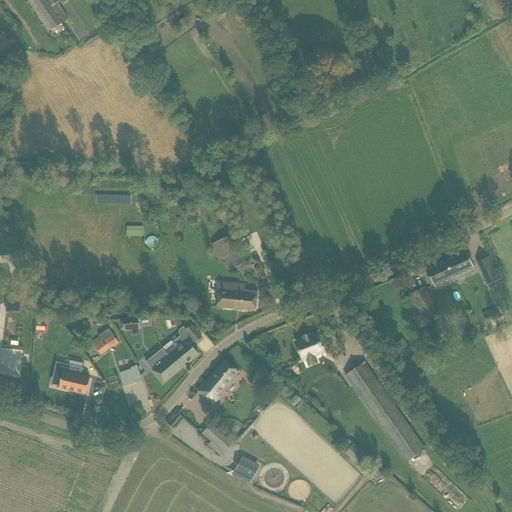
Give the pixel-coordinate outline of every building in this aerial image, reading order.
[(34,0),(54,29),(62,24),(45,0),(34,0)] [(204,0),(217,18),(239,4),(236,0),(204,0)] [(1,25),(15,34),(21,25),(7,16),(1,25)] [(183,19),(174,25),(180,35),(190,29),(183,19)] [(0,55),(4,59),(9,52),(18,40),(8,33),(0,27),(0,55)] [(232,235),(217,242),(225,261),(229,270),(244,263),(240,254),(234,241),(232,235)] [(466,250),(446,259),(453,275),(453,276),(455,281),(463,277),(461,273),(468,269),(469,270),(474,268),(466,250)] [(453,275),(446,259),(426,268),(429,276),(427,277),(431,284),(433,283),(434,287),(435,286),(437,289),(444,286),(442,281),(453,276),(453,275)] [(499,279),(493,266),(481,272),(483,276),(488,274),(492,282),(499,279)] [(218,283),(217,307),(256,311),(257,291),(245,290),(245,284),(218,283)] [(409,308),(420,329),(442,317),(425,287),(404,299),(409,308)] [(495,308),(482,313),(486,323),(499,317),(495,308)] [(138,317),(119,318),(120,331),(139,329),(138,317)] [(171,341),(163,348),(165,351),(180,369),(199,353),(189,342),(193,339),(196,342),(202,337),(192,325),(186,330),(189,334),(184,338),(181,335),(173,342),(171,341)] [(98,336),(99,337),(92,342),(101,354),(118,342),(109,329),(98,336)] [(303,360),(323,352),(316,334),(296,342),(303,360)] [(163,348),(145,363),(152,371),(151,372),(162,385),(180,369),(165,351),(163,348)] [(206,381),(198,390),(208,399),(214,403),(220,396),(233,380),(232,380),(239,372),(225,360),(213,375),(212,374),(206,381)] [(57,362),(54,376),(61,378),(59,388),(86,394),(90,377),(79,375),(80,369),(83,369),(75,367),(69,365),(57,362)] [(346,375),(351,384),(378,423),(375,426),(394,452),(397,449),(406,463),(425,449),(395,406),(400,402),(387,384),(383,388),(370,371),(364,362),(346,375)] [(255,373),(267,384),(275,375),(263,364),(255,373)] [(136,383),(131,370),(127,371),(126,367),(122,369),(123,373),(120,374),(125,387),(136,383)] [(210,444),(222,455),(232,444),(231,444),(211,425),(204,432),(213,440),(210,444)] [(354,443),(345,453),(355,462),(364,451),(354,443)] [(232,475),(250,484),(260,465),(242,456),(232,475)]
